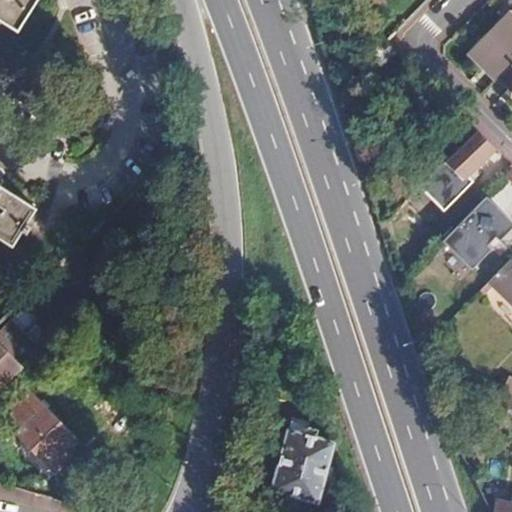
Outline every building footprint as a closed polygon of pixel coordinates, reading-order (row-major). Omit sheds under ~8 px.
[(0,0),(0,18),(18,29),(36,0),(0,0)] [(511,19),(507,16),(472,49),(498,76),(511,61),(511,10),(511,11),(511,12),(511,19)] [(511,61),(498,76),(511,90),(511,61)] [(493,146),(475,129),(456,147),(472,163),(474,165),(493,146)] [(456,147),(449,155),(434,169),(449,185),(472,163),(456,147)] [(449,185),(434,169),(416,187),(433,204),(451,187),(449,185)] [(0,183),(0,235),(13,243),(22,228),(27,231),(32,224),(27,220),(36,206),(0,183)] [(480,215),(461,234),(487,260),(504,242),(493,231),(495,229),(480,215)] [(453,241),(445,234),(432,246),(440,254),(453,241)] [(492,274),(487,279),(511,303),(511,260),(509,257),(492,274)] [(0,344),(0,385),(20,366),(0,344)] [(23,392),(0,415),(0,422),(44,465),(60,449),(69,439),(23,392)] [(301,434),(284,430),(266,491),(312,504),(327,442),(313,437),(314,430),(303,428),(301,434)] [(68,457),(60,449),(44,465),(51,473),(68,457)] [(511,511),(511,490),(509,500),(501,498),(497,511),(511,511)]
